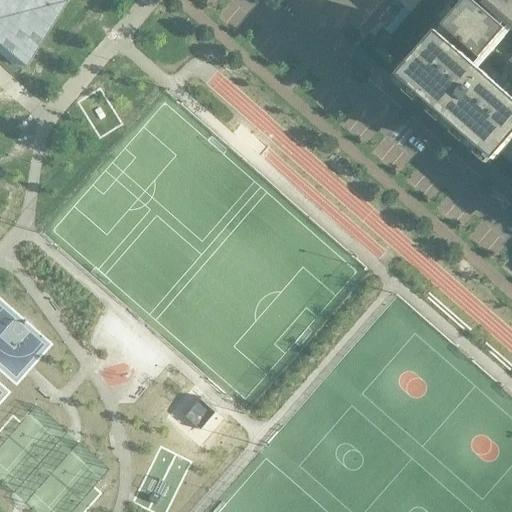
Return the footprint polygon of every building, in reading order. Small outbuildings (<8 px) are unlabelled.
[(63,7),(68,0),(0,0),(0,55),(12,66),(24,68),(63,7)] [(384,30),(391,36),(422,0),(404,0),(401,4),(405,7),(384,30)] [(511,0),(465,0),(466,0),(452,16),(443,26),(456,37),(450,43),(438,32),(430,41),(411,62),(399,76),(401,78),(412,87),(415,90),(420,95),(424,98),(434,107),(439,112),(442,114),(446,117),(448,119),(452,123),(455,125),(460,129),(470,139),(474,142),(479,146),(483,149),(493,159),(495,161),(497,158),(499,156),(501,154),(511,164),(511,0)] [(200,431),(216,412),(199,396),(199,397),(182,415),(200,431)] [(72,476),(92,491),(106,472),(86,457),(72,476)]
